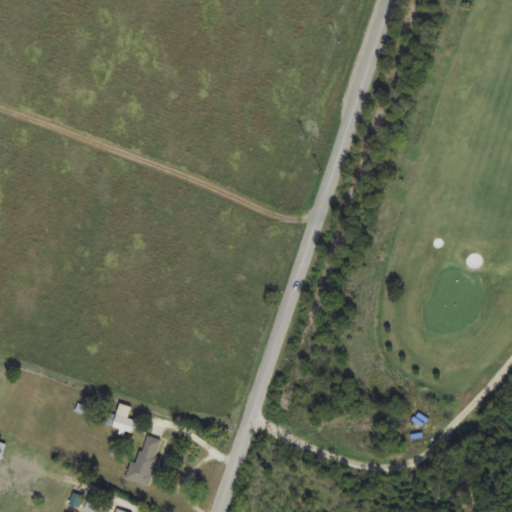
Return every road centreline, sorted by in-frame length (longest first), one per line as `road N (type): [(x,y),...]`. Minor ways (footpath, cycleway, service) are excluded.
road 1 (tertiary): [(219,511),(391,0)]
road 2 (residential): [(246,435),(358,482),(403,480),(425,467),(511,362)]
